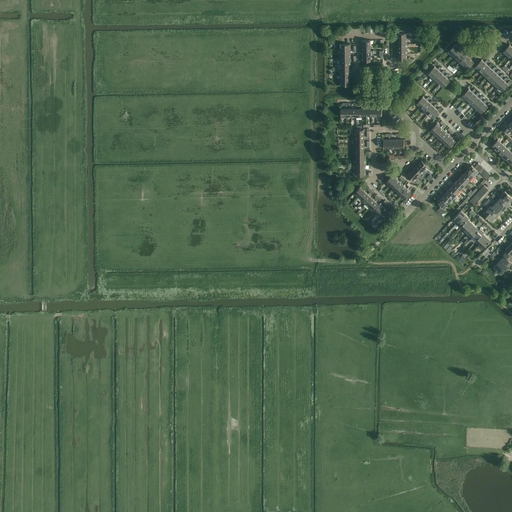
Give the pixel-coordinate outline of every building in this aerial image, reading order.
[(455,44),(449,51),(453,54),(459,47),(459,48),(460,48),(463,45),(460,44),(458,47),(455,44)] [(503,51),(504,51),(507,54),(511,49),(511,46),(510,44),(503,51)] [(459,47),(453,54),(454,55),(457,58),(461,53),(463,51),(464,52),(467,49),(464,48),(462,50),(460,48),(459,48),(459,47)] [(461,53),(457,58),(460,61),(467,54),(467,55),(470,52),(468,51),(466,54),(464,52),(463,51),(461,53)] [(467,54),(460,61),(464,65),(470,58),(471,58),(471,59),(474,56),(472,55),(470,57),(467,55),(467,54)] [(470,58),(464,65),(468,68),(473,63),(474,64),(478,59),(476,58),(473,61),(471,59),(471,58),(470,58)] [(475,66),(479,69),(486,63),(489,60),(487,59),(485,62),(482,59),(475,66)] [(486,63),(479,69),(483,73),(490,66),(490,67),(493,64),(491,63),(489,65),(486,63)] [(428,73),(432,76),(439,70),(442,67),(440,66),(438,69),(435,66),(428,73)] [(490,66),(483,73),(487,76),(493,70),(494,70),(497,67),(494,67),(492,69),(490,67),(490,66)] [(439,70),(432,76),(436,80),(442,73),(443,74),(446,71),(444,70),(441,72),(439,70)] [(493,70),(487,76),(491,80),(497,73),(498,74),(501,71),(498,70),(496,72),(494,70),(493,70)] [(442,73),(436,80),(440,83),(446,77),(447,77),(450,74),(447,73),(445,76),(443,74),(442,73)] [(497,73),(491,80),(494,83),(501,77),(502,77),(505,74),(502,74),(500,76),(498,74),(497,73)] [(446,77),(440,83),(444,87),(449,82),(453,78),(451,77),(449,79),(446,77)] [(501,77),(494,83),(498,87),(505,80),(506,81),(508,78),(506,77),(504,79),(502,77),(501,77)] [(505,80),(498,87),(502,91),(507,85),(508,86),(511,81),(510,81),(508,83),(505,81),(506,81),(505,80)] [(469,88),(463,95),(461,97),(465,100),(466,98),(467,99),(473,92),(474,92),(476,89),(474,88),(472,91),(469,88)] [(473,92),(467,99),(470,102),(476,95),(477,96),(480,93),(478,92),(476,94),(474,92),(473,92)] [(476,95),(470,102),(474,105),(480,99),(481,99),(484,96),(482,96),(480,98),(477,96),(476,95)] [(423,96),(417,103),(421,106),(427,100),(428,100),(431,97),(428,96),(426,99),(423,96)] [(480,99),(474,105),(474,106),(478,109),(484,102),(485,103),(488,100),(485,99),(483,101),(481,100),(481,99),(480,99)] [(427,100),(421,106),(424,110),(431,103),(432,104),(434,101),(432,100),(430,102),(428,100),(427,100)] [(484,102),(478,109),(482,113),(487,107),(488,108),(492,103),(489,103),(487,105),(485,103),(484,102)] [(431,103),(424,110),(428,113),(435,107),(438,104),(436,104),(434,106),(432,104),(431,103)] [(435,107),(428,113),(434,119),(440,113),(438,112),(442,108),(440,107),(438,109),(435,107)] [(437,123),(431,129),(434,132),(435,133),(440,127),(440,126),(437,123)] [(440,127),(435,133),(438,136),(444,130),(440,127)] [(444,130),(438,136),(441,139),(442,140),(448,133),(447,133),(444,130)] [(448,133),(442,140),(445,142),(445,143),(446,143),(448,141),(452,137),(451,137),(448,133)] [(448,141),(446,143),(446,144),(450,147),(456,141),(452,137),(448,141)] [(495,143),(492,146),(496,150),(502,144),(498,139),(497,140),(495,143)] [(502,144),(496,150),(497,150),(497,151),(501,154),(507,148),(503,144),(502,144)] [(507,148),(501,154),(502,155),(506,159),(511,152),(507,148)] [(419,163),(425,170),(428,166),(422,160),(419,163)] [(415,167),(421,173),(425,170),(419,163),(415,167)] [(467,169),(474,176),(478,171),(476,169),(474,167),(472,165),(467,169)] [(412,171),(418,177),(421,173),(415,167),(412,171)] [(463,174),(470,180),(474,176),(467,169),(463,174)] [(408,175),(414,181),(418,177),(412,171),(408,175)] [(459,179),(466,185),(470,180),(463,174),(459,179)] [(392,175),(386,181),(390,184),(392,183),(393,181),(396,178),(395,178),(392,175)] [(392,183),(390,184),(390,185),(393,187),(394,188),(400,182),(399,182),(399,181),(396,178),(393,181),(392,183)] [(455,183),(461,189),(466,185),(459,179),(455,183)] [(400,182),(394,188),(398,192),(403,185),(400,182)] [(450,188),(457,194),(461,189),(455,183),(450,188)] [(403,185),(398,192),(401,195),(407,189),(403,185)] [(360,187),(354,193),(358,196),(364,190),(360,187)] [(446,193),(453,199),(457,194),(450,188),(446,193)] [(407,189),(401,195),(405,199),(411,192),(407,189)] [(364,190),(358,196),(361,199),(362,199),(362,200),(364,197),(368,194),(367,193),(364,190)] [(511,196),(505,190),(501,194),(503,195),(510,202),(511,200),(511,196)] [(442,197),(448,203),(453,199),(446,193),(442,197)] [(362,200),(365,203),(371,197),(368,194),(364,197),(362,200)] [(502,196),(499,199),(507,206),(510,202),(503,195),(502,196)] [(371,197),(365,203),(366,203),(369,207),(375,201),(371,197)] [(437,202),(441,206),(444,208),(448,203),(442,197),(437,202)] [(467,197),(461,204),(462,206),(469,199),(467,197)] [(496,203),(503,210),(507,206),(499,199),(496,203)] [(375,201),(369,207),(373,210),(374,209),(379,204),(375,201)] [(379,204),(374,209),(378,213),(384,207),(383,206),(381,204),(380,203),(379,204)] [(492,207),(498,213),(500,214),(503,210),(496,203),(492,207)] [(491,206),(487,210),(495,217),(498,213),(492,207),(491,205),(491,206)] [(437,210),(442,214),(446,210),(444,208),(441,206),(437,210)] [(384,207),(378,213),(382,216),(387,210),(384,207)] [(387,210),(382,216),(385,220),(391,214),(387,210)] [(461,210),(454,218),(452,220),(453,221),(455,222),(456,223),(458,221),(458,222),(465,214),(461,210)] [(487,210),(484,213),(491,220),(494,217),(495,217),(487,210)] [(465,214),(458,222),(462,225),(468,218),(469,217),(465,214)] [(468,218),(462,225),(461,226),(465,230),(472,222),(468,218)] [(472,222),(465,230),(469,233),(476,225),(472,222)] [(476,225),(469,233),(472,237),(479,229),(476,225)] [(472,237),(471,238),(475,241),(476,240),(483,232),(484,231),(481,228),(480,228),(479,229),(472,237)] [(483,232),(476,240),(480,244),(487,236),(483,233),(483,232)] [(480,244),(478,246),(481,250),(491,240),(487,236),(480,244)] [(511,254),(507,250),(503,254),(504,255),(511,261),(511,259),(511,254)] [(504,255),(501,259),(509,266),(511,268),(511,265),(511,262),(511,261),(504,255)] [(497,263),(505,270),(509,266),(501,259),(497,263)] [(493,267),(497,269),(495,271),(495,272),(498,274),(499,274),(500,273),(501,274),(505,270),(497,263),(493,267)]
